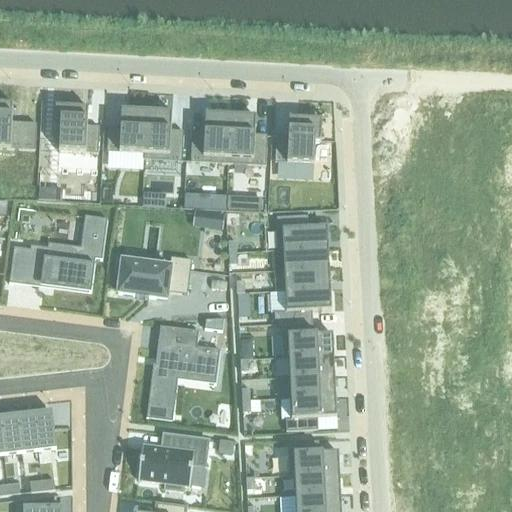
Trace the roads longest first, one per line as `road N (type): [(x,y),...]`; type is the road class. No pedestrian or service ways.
road 1 (residential): [(0,59),(354,79),(373,511)]
road 2 (residential): [(111,385),(117,337),(0,323)]
road 3 (unknown): [(354,79),(511,86)]
road 4 (residential): [(98,511),(111,385)]
